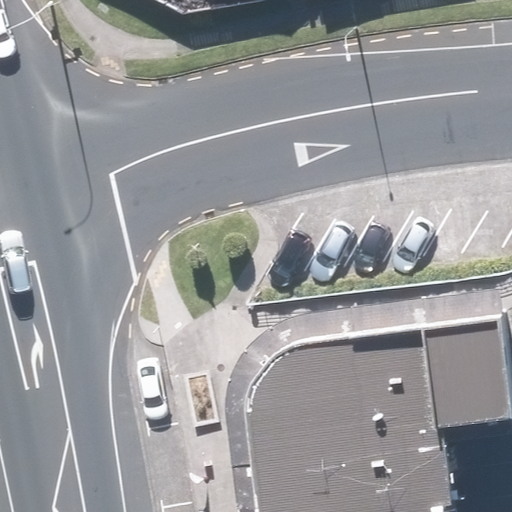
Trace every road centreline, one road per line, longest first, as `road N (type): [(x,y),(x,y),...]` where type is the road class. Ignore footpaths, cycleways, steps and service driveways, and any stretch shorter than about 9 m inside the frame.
road 1 (tertiary): [(0,168),(511,88)]
road 2 (secondary): [(0,229),(62,511)]
